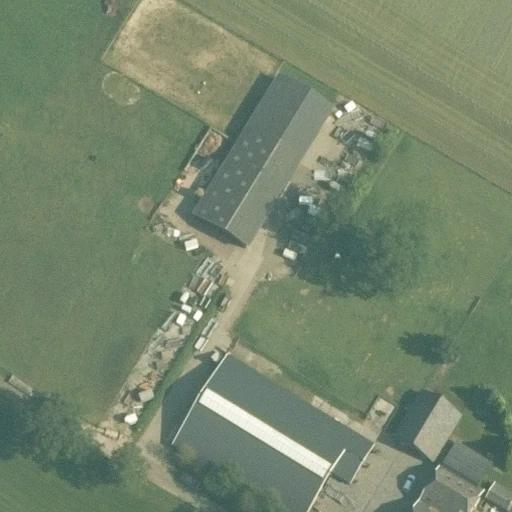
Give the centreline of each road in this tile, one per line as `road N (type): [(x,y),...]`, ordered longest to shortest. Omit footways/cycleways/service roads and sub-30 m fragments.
road 1 (unclassified): [(218,511),(0,357)]
road 2 (track): [(0,386),(152,470)]
